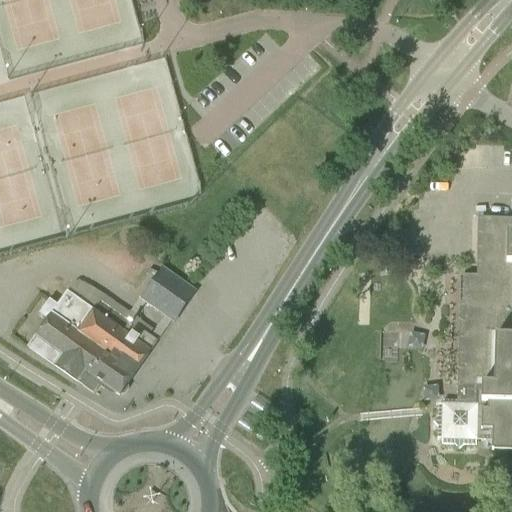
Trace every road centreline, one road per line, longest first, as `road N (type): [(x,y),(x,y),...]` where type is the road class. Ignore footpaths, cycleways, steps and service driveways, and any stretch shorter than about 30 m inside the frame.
road 1 (tertiary): [(186,454),(340,215),(446,74)]
road 2 (primary): [(101,470),(0,403)]
